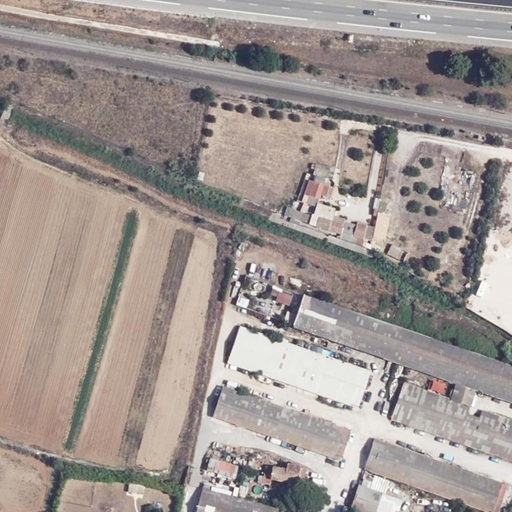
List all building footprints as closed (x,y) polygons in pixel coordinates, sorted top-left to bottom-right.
[(335,169),(316,164),(312,179),(332,183),(335,169)] [(336,188),(314,183),(307,204),(312,206),(315,198),(320,200),(321,195),(333,198),(336,188)] [(467,198),(469,190),(460,188),(458,196),(467,198)] [(388,203),(380,202),(378,213),(385,215),(388,203)] [(327,231),(341,235),(344,225),(336,223),(338,218),(333,217),(335,209),(317,203),(314,215),(312,214),(309,224),(327,231)] [(310,215),(287,207),(284,216),(307,223),(310,215)] [(341,235),(339,239),(351,243),(353,237),(363,239),(365,228),(345,222),(344,225),(341,235)] [(365,228),(363,239),(372,242),(375,228),(366,225),(365,228)] [(391,243),(386,253),(396,258),(401,248),(391,243)] [(441,284),(445,275),(431,269),(427,278),(441,284)] [(289,304),(292,293),(276,288),(272,299),(289,304)] [(511,367),(303,296),(293,326),(456,382),(451,400),(404,384),(391,419),(511,461),(511,421),(482,411),(479,420),(468,417),(476,389),(511,401),(511,367)] [(240,297),(238,305),(246,307),(248,299),(240,297)] [(286,311),(283,321),(292,323),(295,313),(286,311)] [(370,372),(240,328),(227,363),(358,407),(370,372)] [(351,431),(222,387),(213,417),(340,461),(351,431)] [(498,511),(508,486),(374,439),(364,469),(489,511),(498,511)] [(239,467),(210,458),(206,471),(235,479),(239,467)] [(264,484),(270,485),(271,480),(297,484),(300,466),(288,464),(287,469),(273,467),(266,466),(264,484)] [(359,486),(351,509),(359,511),(376,511),(382,493),(367,488),(369,481),(363,479),(361,486),(359,486)] [(279,511),(280,510),(231,497),(233,488),(217,484),(216,486),(205,483),(197,511),(279,511)] [(143,487),(136,486),(135,493),(142,494),(143,487)]
